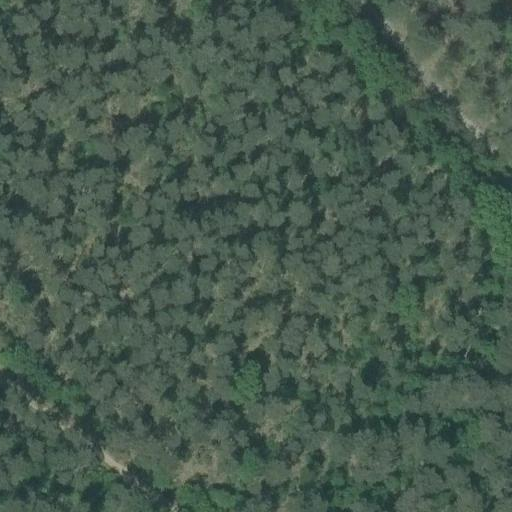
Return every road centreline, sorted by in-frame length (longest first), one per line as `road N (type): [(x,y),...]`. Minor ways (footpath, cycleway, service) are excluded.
road 1 (track): [(351,0),(511,176)]
road 2 (track): [(0,380),(167,511)]
